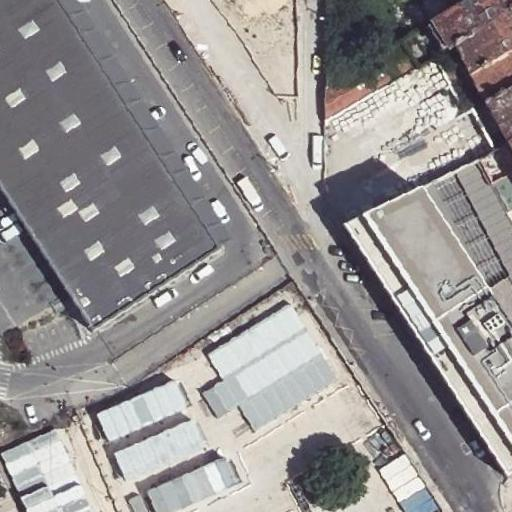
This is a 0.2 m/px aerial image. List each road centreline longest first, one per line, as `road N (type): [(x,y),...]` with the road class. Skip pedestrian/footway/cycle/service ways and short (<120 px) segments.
road 1 (unknown): [(67,511),(74,445),(250,360),(276,369),(300,419)]
road 2 (tertiary): [(134,0),(301,260)]
road 3 (tertiary): [(301,260),(332,293),(476,511)]
road 4 (residential): [(309,0),(301,260)]
road 5 (unknown): [(87,511),(300,419)]
road 6 (unknown): [(262,511),(322,478),(300,419)]
